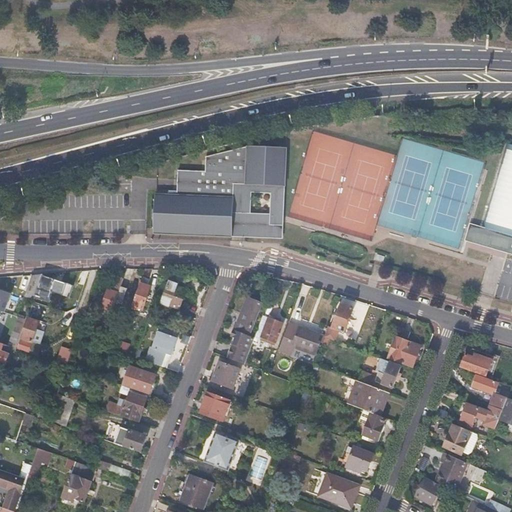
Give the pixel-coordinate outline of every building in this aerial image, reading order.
[(511,142),(504,140),(501,149),(479,224),(511,233),(511,142)] [(176,172),(176,196),(152,194),(151,234),(281,240),(283,148),(246,147),(204,159),(203,171),(176,172)] [(291,207),(288,216),(295,218),(298,210),(291,207)] [(511,233),(479,224),(471,221),(465,241),(511,254),(511,233)] [(152,268),(144,268),(131,308),(137,310),(138,307),(142,309),(150,286),(146,284),(152,268)] [(44,273),(33,274),(28,289),(37,292),(43,275),(44,273)] [(33,274),(24,274),(17,296),(25,299),(28,289),(33,274)] [(43,275),(37,292),(30,313),(33,314),(35,309),(37,310),(38,307),(43,309),(46,299),(48,300),(55,278),(43,275)] [(121,285),(123,278),(119,277),(116,286),(113,285),(112,290),(109,289),(103,307),(104,307),(113,310),(116,300),(121,285)] [(180,307),(187,287),(178,283),(178,282),(170,278),(161,302),(169,305),(170,303),(180,307)] [(127,287),(121,285),(116,300),(122,302),(127,287)] [(0,310),(3,311),(11,292),(0,288),(0,310)] [(244,363),(254,338),(249,336),(263,301),(249,295),(237,328),(234,327),(232,333),(239,336),(230,358),(239,361),(244,363)] [(337,314),(333,313),(325,335),(329,337),(335,339),(338,329),(344,332),(354,308),(342,303),(337,314)] [(101,317),(110,320),(113,310),(104,307),(101,317)] [(269,316),(262,334),(261,336),(267,338),(276,342),(284,322),(269,316)] [(23,338),(22,338),(18,349),(30,353),(40,323),(29,319),(23,338)] [(0,343),(5,345),(9,346),(14,331),(15,330),(1,325),(0,328),(0,343)] [(296,334),(286,330),(279,349),(289,354),(293,345),(312,352),(319,334),(299,326),(296,334)] [(23,334),(14,331),(9,346),(18,349),(22,338),(23,334)] [(169,360),(176,339),(159,332),(151,353),(169,360)] [(262,334),(258,332),(246,364),(251,366),(260,351),(261,350),(267,338),(261,336),(262,334)] [(412,365),(420,344),(391,333),(387,345),(391,347),(388,356),(412,365)] [(120,340),(117,351),(120,351),(136,357),(137,356),(139,350),(140,347),(120,340)] [(0,343),(0,362),(6,365),(10,354),(3,351),(5,345),(0,343)] [(461,366),(487,375),(491,363),(487,362),(490,355),(476,350),(473,357),(468,355),(465,354),(461,366)] [(490,355),(487,362),(491,363),(487,375),(492,377),(500,356),(494,354),(493,356),(490,355)] [(358,380),(371,385),(374,380),(391,386),(399,366),(382,359),(375,375),(361,370),(358,380)] [(234,388),(241,369),(221,362),(214,380),(234,388)] [(67,368),(59,394),(63,396),(75,400),(91,405),(139,421),(147,398),(146,397),(148,393),(131,388),(127,400),(124,400),(122,406),(106,400),(107,397),(81,388),(80,393),(72,390),(79,370),(68,366),(67,368)] [(131,388),(148,393),(154,374),(131,367),(124,385),(131,388)] [(92,374),(81,370),(79,376),(90,380),(92,374)] [(491,391),(494,383),(476,376),(473,386),(488,392),(489,390),(491,391)] [(377,413),(385,391),(371,385),(358,380),(349,403),(370,411),(377,413)] [(310,388),(305,386),(300,401),(305,403),(310,388)] [(231,409),(233,402),(209,393),(201,412),(223,420),(228,407),(231,409)] [(503,410),(507,399),(495,394),(490,405),(503,410)] [(75,400),(63,396),(53,422),(66,426),(75,400)] [(495,429),(503,410),(490,405),(489,405),(487,411),(467,403),(460,421),(471,426),(474,416),(482,418),(480,423),(487,426),(495,429)] [(378,439),(386,417),(377,413),(370,411),(361,433),(378,439)] [(475,432),(453,423),(444,447),(462,454),(462,452),(467,454),(472,451),(478,438),(476,432),(475,432)] [(115,442),(140,451),(146,435),(142,433),(143,430),(131,426),(130,429),(120,426),(115,442)] [(494,434),(495,429),(487,426),(485,431),(494,434)] [(491,438),(492,439),(494,434),(485,431),(476,428),(475,432),(476,432),(491,438)] [(34,429),(29,445),(39,448),(45,451),(51,453),(56,437),(34,429)] [(240,443),(212,432),(202,460),(229,470),(240,443)] [(345,465),(360,470),(361,466),(367,468),(373,452),(353,445),(345,465)] [(39,448),(28,478),(35,481),(40,464),(43,456),(45,451),(39,448)] [(300,455),(286,450),(284,455),(298,460),(300,455)] [(45,451),(43,456),(49,459),(51,453),(45,451)] [(450,454),(444,451),(440,460),(445,463),(442,471),(440,470),(436,479),(456,490),(468,462),(450,454)] [(106,472),(108,472),(108,470),(127,477),(130,470),(97,459),(94,467),(95,468),(106,472)] [(84,501),(95,468),(94,467),(74,460),(62,499),(73,501),(73,499),(84,501)] [(343,471),(357,477),(360,470),(345,465),(343,471)] [(350,506),(359,484),(326,471),(318,494),(350,506)] [(199,508),(209,482),(188,473),(178,499),(199,508)] [(1,507),(3,508),(13,511),(23,480),(14,477),(6,499),(5,498),(1,507)] [(432,504),(435,498),(440,488),(441,486),(425,478),(416,495),(432,504)] [(437,499),(454,508),(458,497),(442,489),(437,499)] [(501,511),(490,506),(474,499),(467,511),(501,511)]
